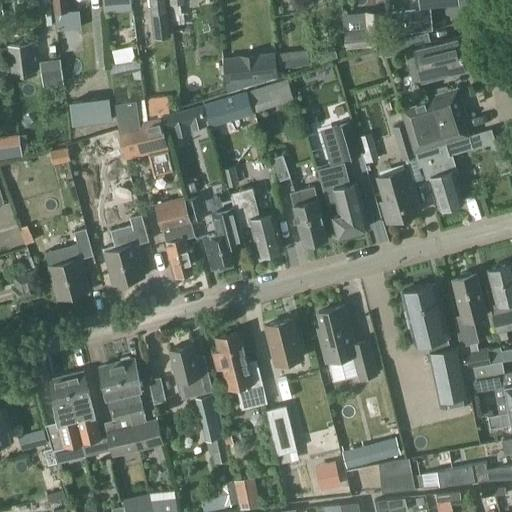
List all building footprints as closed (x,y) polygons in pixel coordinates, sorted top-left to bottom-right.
[(53,0),(55,12),(69,11),(67,0),(53,0)] [(140,0),(146,37),(164,34),(158,0),(140,0)] [(167,0),(168,2),(170,24),(185,23),(184,14),(189,13),(188,0),(187,0),(167,0)] [(217,0),(218,15),(238,15),(237,0),(217,0)] [(420,7),(390,10),(393,33),(433,29),(430,6),(420,7)] [(344,31),(346,46),(383,44),(385,43),(382,17),(367,19),(368,29),(344,31)] [(415,34),(385,43),(383,44),(386,56),(414,48),(422,79),(467,68),(464,55),(465,54),(464,51),(471,49),(467,33),(417,45),(415,34)] [(6,44),(10,76),(36,73),(32,41),(6,44)] [(127,44),(107,45),(108,60),(128,59),(127,44)] [(295,50),(297,66),(309,65),(307,49),(295,50)] [(278,76),(275,51),(223,56),(227,91),(278,76)] [(292,100),(286,78),(248,90),(255,112),(277,105),(292,100)] [(430,99),(402,108),(406,122),(415,152),(416,155),(420,168),(428,166),(441,208),(464,201),(454,169),(450,157),(439,160),(435,146),(434,145),(463,136),(464,136),(469,135),(464,117),(467,116),(458,87),(429,96),(430,99)] [(211,125),(239,116),(233,94),(204,103),(211,125)] [(115,102),(119,126),(139,121),(136,99),(115,102)] [(206,120),(208,120),(204,104),(162,115),(167,130),(172,129),(175,137),(191,133),(188,124),(190,124),(192,129),(207,125),(206,120)] [(124,159),(167,148),(159,116),(139,121),(119,126),(116,126),(124,159)] [(361,157),(350,121),(334,126),(345,162),(361,157)] [(403,159),(416,155),(415,152),(406,122),(393,125),(403,159)] [(378,159),(370,132),(356,137),(364,164),(378,159)] [(0,159),(22,156),(19,133),(0,136),(0,159)] [(314,138),(304,140),(308,164),(318,162),(314,138)] [(501,138),(496,140),(490,142),(490,143),(494,156),(506,152),(501,138)] [(52,164),(69,160),(66,146),(49,150),(52,164)] [(269,158),(276,182),(290,177),(282,153),(269,158)] [(238,183),(234,166),(224,168),(228,185),(238,183)] [(336,166),(319,171),(325,194),(326,194),(329,206),(338,204),(341,214),(332,217),(337,234),(347,232),(350,234),(356,233),(357,229),(369,226),(357,182),(351,183),(349,172),(338,175),(336,166)] [(387,221),(420,212),(408,168),(378,177),(385,200),(381,201),(387,221)] [(290,192),(304,244),(328,237),(314,185),(290,192)] [(259,254),(283,248),(274,211),(260,215),(252,186),(233,191),(236,207),(241,226),(250,224),(259,254)] [(196,235),(187,203),(185,194),(156,202),(168,242),(176,275),(193,271),(185,237),(196,235)] [(203,215),(198,196),(187,199),(192,218),(203,215)] [(240,259),(236,243),(244,241),(241,226),(236,207),(213,213),(218,232),(205,235),(213,266),(240,259)] [(117,249),(104,253),(113,284),(121,282),(121,283),(137,279),(136,278),(145,276),(137,244),(136,243),(150,239),(142,212),(130,216),(134,227),(113,233),(117,249)] [(18,227),(24,243),(33,240),(27,224),(18,227)] [(61,264),(49,267),(57,299),(66,296),(67,298),(81,294),(81,292),(89,290),(81,258),(94,254),(87,227),(75,230),(78,242),(57,248),(61,264)] [(488,294),(492,312),(493,311),(493,314),(498,332),(500,340),(509,339),(507,330),(511,328),(511,263),(488,270),(496,303),(491,304),(489,294),(488,294)] [(39,295),(33,270),(12,275),(14,285),(10,286),(13,301),(39,295)] [(475,273),(471,274),(467,273),(463,274),(459,277),(453,278),(463,315),(455,317),(461,346),(479,341),(473,319),(486,315),(475,273)] [(434,282),(403,290),(408,308),(404,309),(409,326),(412,325),(417,342),(428,339),(431,351),(430,352),(440,405),(470,399),(459,346),(450,347),(447,334),(434,282)] [(319,327),(327,361),(355,354),(361,377),(377,373),(368,339),(355,343),(345,304),(319,311),(323,326),(319,327)] [(303,356),(294,318),(266,324),(275,363),(303,356)] [(247,361),(240,330),(216,336),(219,350),(213,352),(217,368),(223,367),(228,388),(237,386),(243,407),(267,401),(258,368),(246,371),(244,362),(247,361)] [(179,397),(195,393),(206,390),(199,361),(197,362),(193,343),(169,349),(177,380),(174,381),(179,397)] [(511,346),(501,348),(503,359),(511,357),(511,346)] [(463,354),(465,367),(491,362),(489,349),(463,354)] [(120,361),(118,362),(139,448),(154,444),(163,442),(158,416),(147,419),(145,412),(146,412),(143,400),(142,400),(139,389),(142,388),(135,357),(131,358),(129,356),(121,357),(120,361)] [(491,362),(465,367),(467,377),(473,377),(474,378),(511,370),(511,369),(505,371),(503,360),(493,362),(491,362)] [(111,454),(139,448),(118,362),(99,366),(106,396),(107,396),(111,409),(114,409),(116,418),(104,420),(111,454)] [(85,369),(66,373),(74,404),(80,427),(78,427),(82,442),(84,442),(102,438),(96,412),(95,412),(92,400),(85,369)] [(511,370),(474,378),(476,390),(490,388),(490,387),(505,384),(511,382),(511,370)] [(60,421),(46,424),(54,449),(82,442),(78,427),(80,427),(74,404),(66,373),(49,377),(56,408),(57,407),(60,421)] [(205,440),(223,436),(213,392),(195,397),(205,440)] [(265,409),(276,454),(296,449),(285,404),(265,409)] [(0,442),(12,439),(4,408),(0,408),(0,442)] [(509,411),(501,412),(503,425),(511,423),(511,425),(511,409),(509,410),(509,411)] [(340,437),(357,434),(354,415),(337,417),(340,437)] [(484,442),(480,425),(469,427),(474,444),(484,442)] [(42,429),(17,435),(20,448),(45,442),(42,429)] [(511,436),(502,439),(505,453),(511,451),(511,436)] [(215,462),(229,459),(226,449),(213,452),(215,462)] [(383,490),(414,487),(411,460),(380,463),(383,490)] [(511,463),(487,468),(485,461),(437,470),(440,484),(487,479),(511,477),(511,463)] [(38,467),(42,498),(58,496),(54,465),(38,467)] [(341,484),(338,473),(319,477),(322,489),(341,484)] [(259,504),(253,475),(234,479),(239,508),(259,504)] [(493,487),(494,495),(507,494),(506,486),(493,487)] [(483,496),(494,495),(493,487),(482,488),(483,496)] [(450,500),(462,499),(461,490),(449,492),(450,500)] [(438,501),(450,500),(449,492),(437,493),(438,501)] [(375,500),(378,511),(390,511),(387,498),(375,500)] [(361,511),(359,501),(341,504),(342,511),(361,511)] [(165,511),(165,507),(153,508),(152,503),(125,509),(126,511),(165,511)]
